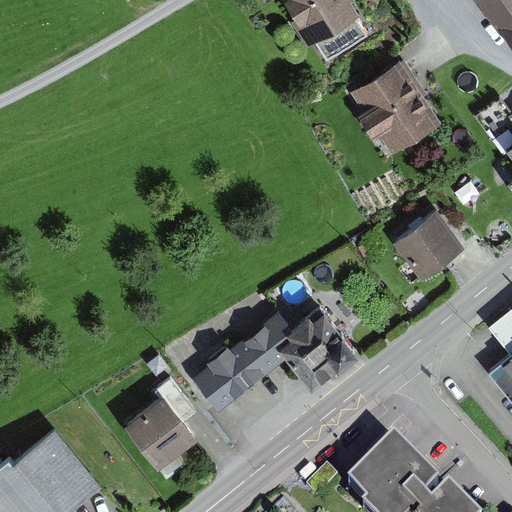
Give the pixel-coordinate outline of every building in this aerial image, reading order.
[(366,11),(358,0),(290,0),(330,58),(368,32),(357,17),(366,11)] [(511,0),(471,0),(500,36),(511,27),(511,0)] [(511,52),(511,27),(500,36),(511,52)] [(392,147),(441,116),(402,55),(353,86),(392,147)] [(437,204),(395,239),(424,275),(467,241),(437,204)] [(314,384),(360,351),(328,307),(292,333),(283,340),(289,349),(314,384)] [(511,354),(511,309),(489,329),(511,356),(511,354)] [(292,333),(276,313),(195,376),(218,405),(289,349),(283,340),(292,333)] [(488,375),(511,403),(511,354),(511,356),(488,375)] [(165,388),(126,418),(164,466),(203,435),(165,388)] [(70,511),(105,484),(62,432),(28,460),(16,446),(0,459),(0,508),(3,511),(70,511)] [(443,486),(400,441),(347,491),(366,511),(474,511),(452,489),(435,505),(429,499),(443,486)] [(338,474),(328,464),(308,484),(317,493),(338,474)]
